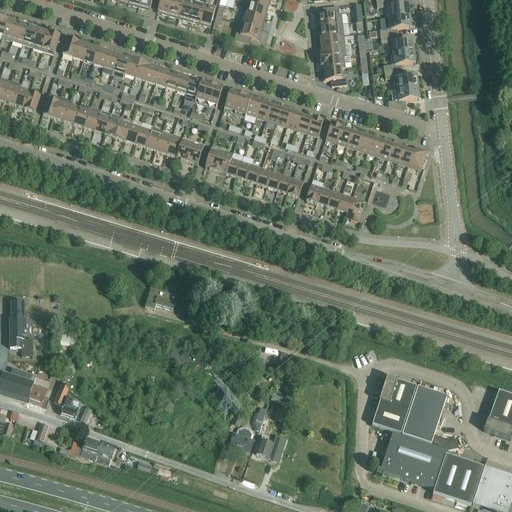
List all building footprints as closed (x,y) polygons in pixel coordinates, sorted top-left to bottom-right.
[(141,0),(130,0),(129,6),(132,7),(132,8),(139,10),(141,0)] [(141,0),(139,10),(145,12),(145,10),(150,12),(152,0),(141,0)] [(172,0),(161,0),(157,14),(162,15),(161,17),(168,18),(172,0)] [(184,0),(182,0),(172,0),(168,18),(174,20),(175,19),(179,20),(184,0)] [(194,3),(184,0),(179,20),(183,21),(182,22),(189,24),(194,3)] [(267,0),(250,0),(249,6),(266,11),(267,7),(269,8),(271,1),(267,0)] [(410,18),(410,11),(408,11),(408,6),(407,6),(407,7),(391,9),(390,2),(376,4),(377,11),(385,10),(387,21),(410,18)] [(205,6),(194,3),(189,24),(195,26),(196,24),(199,25),(205,6)] [(244,5),(241,15),(244,16),(246,16),(264,22),(266,15),(265,13),(266,11),(249,6),(244,5)] [(216,9),(205,6),(199,25),(203,27),(203,28),(210,30),(216,9)] [(339,16),(338,10),(323,12),(324,18),(316,19),(316,26),(318,26),(319,30),(343,27),(342,16),(339,16)] [(224,14),(218,12),(216,19),(222,21),(224,14)] [(246,16),(244,16),(241,27),(243,27),(260,32),(261,28),(262,28),(264,22),(246,16)] [(410,31),(410,26),(411,26),(410,18),(387,21),(388,32),(379,33),(380,40),(394,38),(393,32),(410,30),(410,31)] [(8,22),(0,19),(0,36),(3,38),(8,22)] [(222,21),(216,19),(214,27),(220,28),(222,21)] [(12,45),(18,25),(8,22),(3,38),(2,41),(12,45)] [(29,29),(18,25),(12,45),(22,48),(29,29)] [(260,32),(243,27),(240,37),(237,36),(235,43),(249,47),(251,41),(259,43),(261,36),(259,35),(260,32)] [(344,38),(343,27),(319,30),(319,34),(317,34),(318,41),(344,38)] [(22,48),(33,51),(39,32),(29,29),(22,48)] [(33,51),(43,55),(49,35),(39,32),(33,51)] [(43,55),(53,58),(55,55),(60,38),(49,35),(43,55)] [(345,49),(344,38),(318,41),(319,48),(321,47),(321,51),(345,49)] [(414,54),(414,47),(412,47),(412,42),(411,42),(411,43),(395,44),(394,38),(380,40),(381,47),(389,46),(391,57),(414,54)] [(78,44),(68,41),(62,57),(73,61),(78,44)] [(88,48),(78,45),(79,44),(78,44),(73,61),(83,64),(88,48)] [(99,51),(88,48),(83,64),(93,67),(99,51)] [(347,59),(345,49),(321,51),(321,55),(319,56),(320,62),(347,59)] [(109,55),(99,51),(93,67),(104,71),(109,55)] [(398,74),(398,68),(414,66),(414,67),(414,62),(415,61),(414,54),(391,57),(392,68),(384,69),(384,76),(398,74)] [(119,58),(109,55),(104,71),(114,74),(119,58)] [(129,61),(119,58),(114,74),(113,79),(123,82),(124,77),(129,61)] [(341,71),(346,71),(344,60),(347,60),(347,59),(320,62),(321,69),(323,69),(323,73),(341,71)] [(140,64),(129,61),(124,77),(134,81),(140,64)] [(150,68),(140,64),(134,81),(145,84),(150,68)] [(160,71),(150,68),(145,84),(155,87),(160,71)] [(170,75),(160,71),(155,87),(165,91),(170,75)] [(341,71),(323,73),(324,77),(322,77),(323,84),(331,83),(332,90),(347,88),(346,81),(342,81),(341,71)] [(419,90),(418,82),(416,82),(416,78),(415,78),(399,80),(398,74),(384,76),(385,82),(394,82),(395,93),(419,90)] [(181,78),(170,75),(165,91),(176,94),(181,78)] [(191,81),(181,78),(176,94),(186,97),(191,81)] [(11,84),(0,80),(0,81),(0,103),(4,105),(11,84)] [(201,84),(201,85),(191,81),(186,97),(196,101),(201,84)] [(21,87),(11,84),(4,105),(14,108),(21,87)] [(196,101),(194,105),(216,112),(222,91),(218,90),(218,89),(205,85),(205,86),(201,84),(196,101)] [(20,92),(21,87),(14,108),(24,111),(24,112),(30,95),(20,92)] [(392,93),(393,104),(388,105),(388,110),(403,115),(402,104),(418,102),(419,102),(418,97),(419,97),(419,90),(395,93),(392,93)] [(251,101),(247,99),(234,95),(230,94),(223,114),(245,121),(246,117),(251,101)] [(40,99),(30,95),(24,112),(35,115),(40,99)] [(60,100),(49,97),(48,101),(43,118),(53,121),(60,100)] [(69,108),(70,104),(60,100),(53,121),(54,121),(64,124),(69,108)] [(261,104),(251,101),(246,117),(256,120),(261,104)] [(271,108),(261,104),(256,120),(266,124),(271,108)] [(81,107),(80,107),(79,111),(69,108),(64,124),(74,127),(81,107)] [(91,110),(81,107),(74,127),(84,131),(91,110)] [(282,111),(271,108),(266,124),(276,127),(282,111)] [(101,113),(91,110),(84,131),(94,134),(100,118),(101,113)] [(292,114),(282,111),(276,127),(287,130),(292,114)] [(302,118),(292,114),(287,130),(297,134),(302,118)] [(122,120),(111,117),(110,122),(104,138),(115,141),(122,120)] [(100,118),(94,134),(104,137),(104,138),(110,122),(100,118)] [(313,121),(312,121),(302,118),(297,134),(307,137),(313,121)] [(132,123),(122,120),(115,141),(125,145),(132,123)] [(318,140),(323,124),(313,121),(307,137),(318,140)] [(130,128),(132,123),(125,145),(125,144),(135,148),(141,132),(130,128)] [(341,130),(331,127),(325,143),(336,146),(341,130)] [(151,135),(146,151),(156,154),(161,138),(162,134),(163,133),(152,130),(151,135)] [(352,134),(342,131),(342,130),(341,130),(336,146),(346,150),(352,134)] [(151,135),(141,132),(135,148),(146,151),(151,135)] [(173,137),(162,134),(161,138),(156,154),(166,158),(173,137)] [(362,137),(352,134),(346,150),(357,153),(362,137)] [(183,141),(173,137),(166,158),(176,161),(183,141)] [(372,140),(362,137),(357,153),(367,156),(372,140)] [(382,144),(372,140),(367,156),(377,160),(382,144)] [(204,148),(183,141),(176,161),(180,163),(193,167),(197,168),(204,148)] [(393,147),(382,144),(377,160),(387,163),(393,147)] [(403,150),(393,147),(387,163),(398,167),(403,150)] [(232,161),(233,157),(212,150),(205,171),(209,172),(222,177),(222,176),(226,177),(231,161),(232,161)] [(413,154),(403,150),(398,167),(408,170),(413,154)] [(408,170),(420,174),(427,154),(414,150),(413,154),(408,170)] [(242,164),(232,161),(231,161),(226,177),(226,178),(226,177),(236,180),(242,164)] [(252,168),(242,164),(236,180),(247,184),(252,168)] [(329,169),(318,166),(316,171),(327,174),(329,169)] [(262,171),(252,168),(247,184),(257,187),(262,171)] [(272,174),(262,171),(257,187),(267,190),(272,174)] [(283,178),(272,174),(267,190),(277,194),(283,178)] [(293,181),(283,178),(277,194),(287,197),(288,198),(293,181)] [(303,185),(293,181),(288,198),(298,201),(303,185)] [(322,191),(311,187),(306,203),(316,207),(322,191)] [(332,194),(322,191),(316,207),(317,207),(327,210),(332,194)] [(342,197),(332,194),(327,210),(337,213),(342,197)] [(352,201),(342,197),(337,213),(347,216),(347,217),(352,201)] [(365,205),(352,201),(347,217),(347,216),(346,221),(358,225),(365,205)] [(151,290),(145,309),(154,312),(156,308),(173,313),(174,307),(175,307),(178,298),(151,290)] [(10,342),(24,342),(24,333),(26,333),(26,321),(24,321),(24,304),(11,304),(11,321),(9,321),(10,342)] [(75,349),(76,336),(71,336),(71,335),(55,333),(53,344),(61,345),(62,348),(69,349),(69,348),(75,349)] [(24,342),(10,342),(10,352),(21,351),(21,354),(21,359),(31,359),(33,359),(33,342),(28,342),(24,342)] [(0,385),(0,398),(25,406),(41,411),(46,413),(48,404),(44,402),(47,391),(33,387),(36,379),(12,371),(10,378),(3,376),(0,385)] [(401,437),(416,390),(397,383),(387,379),(379,404),(380,404),(372,428),(401,437)] [(68,390),(61,387),(53,405),(61,408),(68,390)] [(447,399),(418,389),(402,438),(448,453),(459,451),(457,442),(449,443),(434,438),(447,399)] [(511,398),(498,394),(488,423),(487,422),(483,433),(510,443),(511,442),(511,441),(511,398)] [(60,417),(74,422),(78,412),(72,410),(74,404),(66,401),(60,417)] [(92,414),(86,411),(81,424),(86,426),(92,414)] [(253,426),(260,429),(264,416),(259,415),(258,419),(256,418),(253,426)] [(235,416),(231,427),(239,430),(243,419),(235,416)] [(264,419),(259,436),(264,437),(269,421),(264,419)] [(2,428),(0,434),(0,436),(3,437),(9,440),(13,428),(6,426),(5,429),(2,428)] [(40,427),(38,434),(35,442),(43,445),(49,430),(40,427)] [(249,433),(244,432),(240,434),(238,438),(234,437),(230,449),(249,455),(253,444),(250,442),(251,438),(249,433)] [(445,454),(392,437),(381,471),(378,470),(376,477),(382,479),(383,476),(433,492),(445,454)] [(256,457),(268,462),(269,460),(274,462),(281,442),(275,440),(273,447),(267,445),(269,441),(262,439),(256,457)] [(101,447),(86,442),(84,448),(80,446),(76,458),(95,464),(101,447)] [(115,452),(101,447),(95,464),(109,469),(115,452)] [(483,470),(445,458),(433,497),(470,509),(483,470)] [(138,467),(136,474),(149,478),(151,471),(138,467)] [(509,511),(511,507),(511,479),(484,471),(472,508),(483,511),(509,511)]
